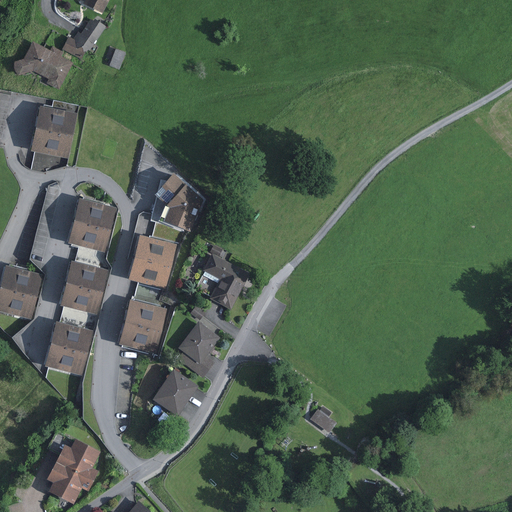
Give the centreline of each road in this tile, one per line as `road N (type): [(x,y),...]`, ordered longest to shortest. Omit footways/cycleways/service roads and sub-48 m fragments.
road 1 (unclassified): [(144,471),(119,446),(106,412),(104,348),(130,220),(117,194),(71,177),(33,351)]
road 2 (track): [(275,282),(378,171),(511,85)]
road 3 (residential): [(144,471),(194,425),(275,282)]
